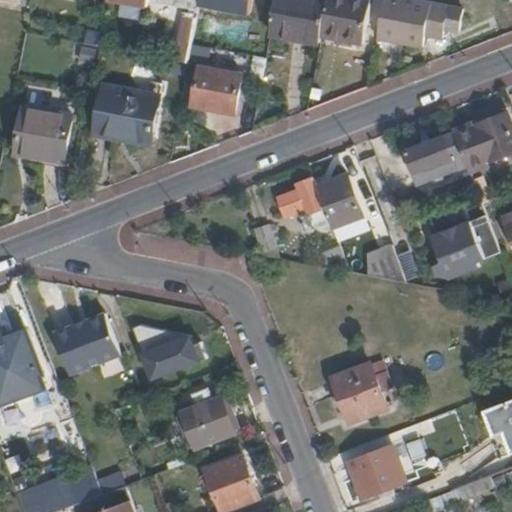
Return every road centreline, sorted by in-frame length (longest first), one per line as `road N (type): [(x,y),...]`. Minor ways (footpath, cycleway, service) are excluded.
road 1 (residential): [(66,231),(511,60)]
road 2 (residential): [(322,511),(229,291),(127,268),(93,255),(66,231)]
